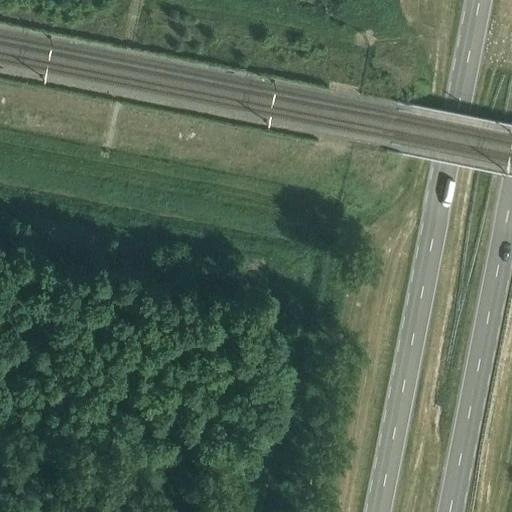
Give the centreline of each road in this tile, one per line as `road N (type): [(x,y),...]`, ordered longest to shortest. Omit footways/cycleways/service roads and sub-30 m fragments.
road 1 (primary): [(472,0),(372,511)]
road 2 (primary): [(450,511),(511,195)]
